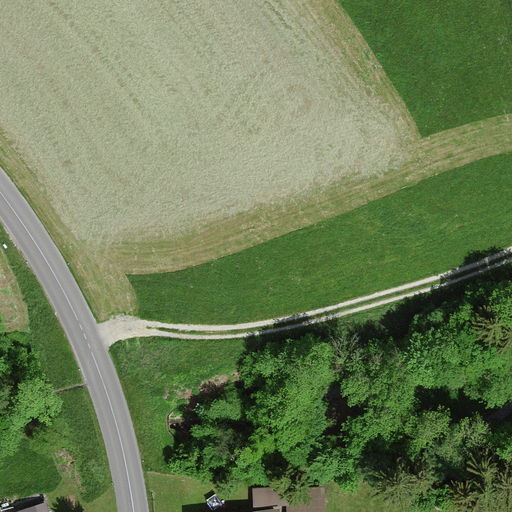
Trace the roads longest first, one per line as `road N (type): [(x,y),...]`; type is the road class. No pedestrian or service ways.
road 1 (track): [(511,249),(347,306),(221,338),(135,326),(86,339)]
road 2 (secondary): [(0,192),(86,339),(118,431),(132,511)]
